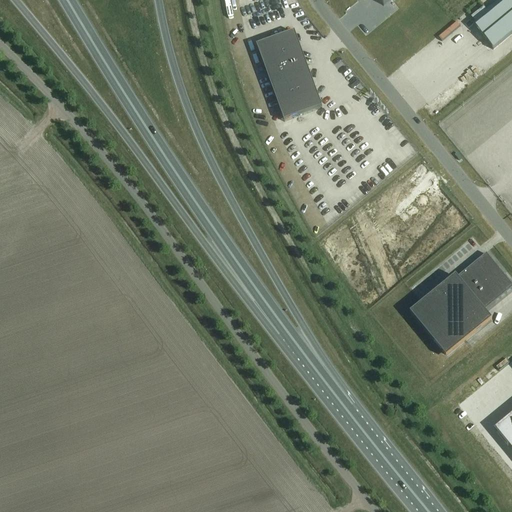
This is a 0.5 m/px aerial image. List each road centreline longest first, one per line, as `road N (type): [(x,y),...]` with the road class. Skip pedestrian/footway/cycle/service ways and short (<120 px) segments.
road 1 (unclassified): [(86,134),(380,511)]
road 2 (trunk): [(346,409),(203,146),(158,0)]
road 3 (trunk): [(14,0),(204,245),(284,327)]
road 4 (trunk): [(284,327),(67,0)]
road 5 (unclassified): [(511,238),(318,0)]
road 6 (trunk): [(428,511),(346,409)]
road 7 (unclassified): [(86,134),(0,45)]
